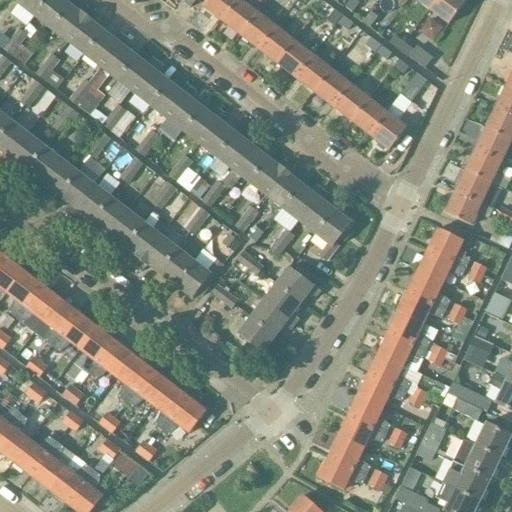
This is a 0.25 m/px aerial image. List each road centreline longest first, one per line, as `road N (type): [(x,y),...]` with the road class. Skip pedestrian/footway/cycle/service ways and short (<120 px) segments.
road 1 (residential): [(390,214),(127,0)]
road 2 (residential): [(264,405),(0,198)]
road 3 (residential): [(390,214),(498,0)]
road 4 (residential): [(264,405),(308,365),(343,312),(390,214)]
road 5 (residential): [(141,511),(264,405)]
